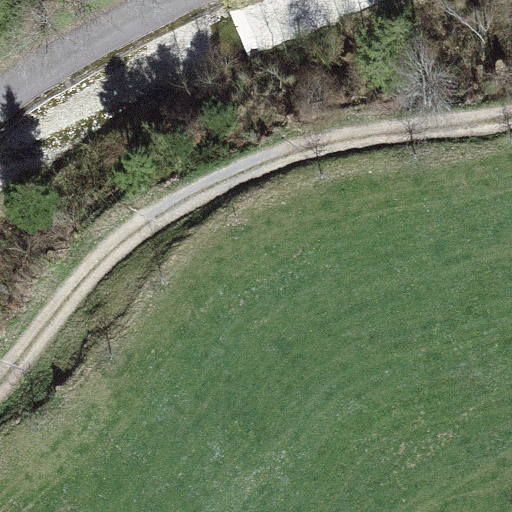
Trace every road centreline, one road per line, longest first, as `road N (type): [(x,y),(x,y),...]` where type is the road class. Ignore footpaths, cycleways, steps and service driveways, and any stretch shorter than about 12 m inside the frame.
road 1 (track): [(0,376),(97,258),(232,174),(399,130),(511,116)]
road 2 (unclassified): [(0,106),(44,71),(178,0)]
